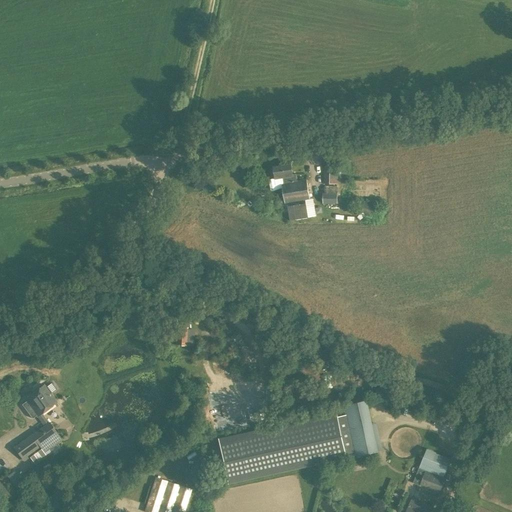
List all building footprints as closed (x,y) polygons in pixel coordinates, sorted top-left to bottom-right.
[(296,174),(292,174),(290,162),(271,164),(273,179),(281,178),(285,201),(309,198),(307,180),(297,181),(296,174)] [(324,162),(324,184),(337,184),(337,162),(324,162)] [(323,202),(337,202),(337,186),(325,186),(325,193),(323,193),(323,202)] [(384,210),(364,200),(360,211),(379,220),(384,210)] [(175,345),(178,346),(183,346),(193,347),(194,330),(188,330),(188,328),(184,328),(180,328),(176,327),(175,345)] [(24,399),(26,401),(21,405),(31,419),(56,401),(44,385),(24,399)] [(343,405),(345,415),(338,416),(337,415),(218,440),(227,482),(346,456),(346,454),(353,452),(354,456),(377,451),(375,451),(365,401),(343,405)] [(49,422),(14,447),(23,460),(41,448),(44,452),(61,440),(49,422)] [(449,460),(426,451),(413,482),(439,493),(444,478),(442,478),(449,460)] [(150,477),(139,511),(140,511),(179,511),(187,488),(150,477)] [(0,493),(7,501),(12,497),(0,482),(0,493)] [(429,511),(432,506),(412,497),(405,511),(429,511)]
